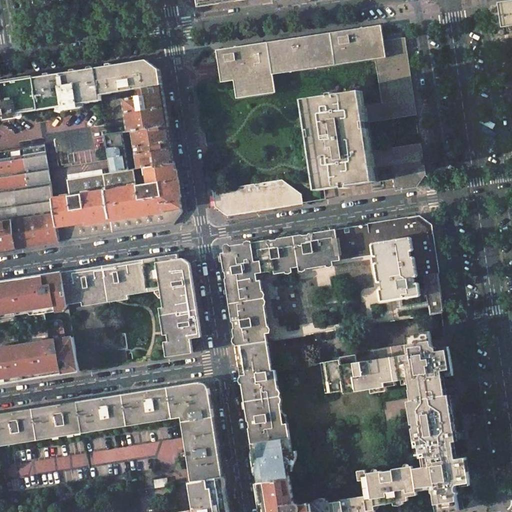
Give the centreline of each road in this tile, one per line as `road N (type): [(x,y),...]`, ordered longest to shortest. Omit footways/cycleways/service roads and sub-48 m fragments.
road 1 (residential): [(449,194),(202,234)]
road 2 (residential): [(0,398),(222,363)]
road 3 (residential): [(202,234),(171,30)]
road 4 (residential): [(202,234),(0,266)]
road 5 (residential): [(418,0),(449,194)]
road 6 (residential): [(467,322),(495,511)]
road 7 (primary): [(451,0),(478,189)]
road 8 (residential): [(508,185),(480,0)]
road 9 (residential): [(6,55),(171,30)]
road 10 (residential): [(245,511),(222,363)]
road 11 (residential): [(222,363),(202,234)]
road 12 (primary): [(478,189),(497,317)]
road 13 (residential): [(449,194),(467,322)]
road 14 (residential): [(171,30),(298,10)]
